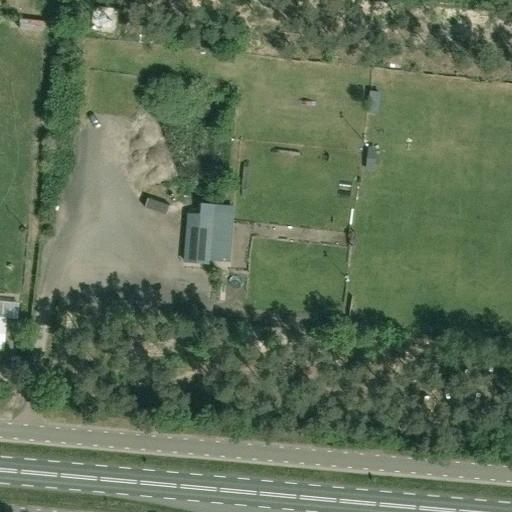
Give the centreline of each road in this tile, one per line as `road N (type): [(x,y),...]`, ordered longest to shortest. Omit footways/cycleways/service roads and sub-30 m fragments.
road 1 (unclassified): [(511,477),(0,430)]
road 2 (primary): [(444,511),(0,470)]
